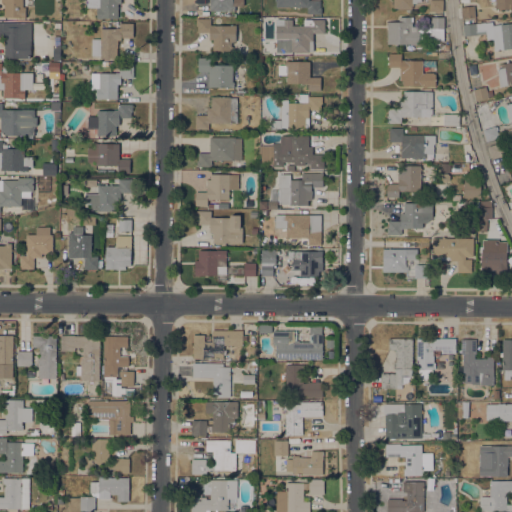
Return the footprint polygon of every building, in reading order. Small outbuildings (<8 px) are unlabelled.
[(4,17),(5,2),(1,2),(1,0),(23,0),(23,2),(28,2),(27,7),(26,7),(25,18),(4,17)] [(118,18),(97,18),(97,7),(87,6),(87,0),(121,0),(121,3),(118,3),(118,18)] [(233,0),(233,5),(235,5),(235,10),(210,10),(210,0),(233,0)] [(275,6),(275,0),(320,0),(320,7),(321,7),(321,13),(307,13),(307,6),(275,6)] [(421,0),(421,1),(417,1),(417,2),(413,2),(413,6),(412,6),(412,8),(393,8),(393,0),(421,0)] [(443,0),(443,11),(430,11),(430,0),(443,0)] [(495,0),(511,0),(511,8),(494,9),(494,4),(495,4),(495,0)] [(474,5),(475,17),(462,18),(461,7),(474,5)] [(387,43),(387,21),(399,21),(399,16),(413,16),(413,21),(412,21),(412,26),(418,26),(418,31),(420,31),(419,44),(410,44),(410,43),(387,43)] [(444,40),(431,40),(431,17),(444,16),(444,40)] [(211,18),(211,24),(236,24),(236,41),(231,41),(231,45),(232,45),(232,48),(231,48),(231,51),(212,50),(212,40),(209,40),(209,32),(196,31),(196,18),(211,18)] [(311,25),(311,18),(324,19),(324,33),(313,32),(313,51),(290,51),(290,38),(276,38),(276,25),(284,25),(284,18),(292,19),(292,25),(311,25)] [(31,58),(5,58),(5,39),(2,39),(2,36),(0,36),(0,21),(3,21),(3,22),(31,22),(31,58)] [(464,36),(463,24),(485,21),(485,22),(492,21),(493,25),(511,22),(511,47),(495,50),(493,38),(487,39),(486,33),(464,36)] [(114,22),(133,22),(133,37),(121,37),(121,39),(118,39),(118,58),(100,58),(100,55),(91,55),(92,38),(100,38),(100,28),(114,28),(114,22)] [(435,85),(427,85),(427,87),(423,87),(423,85),(404,85),(404,79),(399,79),(399,70),(400,70),(400,67),(389,66),(389,53),(401,53),(401,60),(423,60),(422,73),(425,73),(425,72),(435,72),(435,85)] [(232,81),(234,81),(233,87),(209,86),(209,71),(198,70),(198,57),(210,57),(210,64),(233,64),(232,81)] [(310,77),(320,76),(320,90),(308,90),(308,82),(286,82),(286,74),(278,74),(278,64),(285,64),(285,60),(287,60),(287,61),(310,61),(310,77)] [(49,71),(49,61),(59,61),(59,71),(49,71)] [(500,86),(497,68),(501,68),(501,63),(511,61),(511,83),(506,85),(500,86)] [(0,62),(1,62),(1,71),(5,71),(5,72),(22,72),(22,73),(27,73),(27,88),(24,88),(24,97),(4,97),(4,88),(0,88),(0,62)] [(133,77),(121,77),(120,83),(117,83),(117,98),(101,98),(101,99),(96,99),(96,89),(91,89),(91,72),(119,72),(119,62),(133,63),(133,77)] [(475,100),(473,89),(485,85),(487,91),(491,89),(493,96),(475,100)] [(432,113),(459,113),(459,124),(430,124),(430,116),(401,116),(401,122),(387,122),(387,115),(388,115),(388,109),(389,109),(389,107),(400,107),(400,101),(404,101),(404,91),(432,91),(432,113)] [(281,99),(288,99),(288,101),(293,101),(293,100),(296,100),(296,101),(299,101),(298,95),(307,94),(307,96),(322,96),(322,101),(321,101),(321,109),(309,109),(309,127),(281,127),(281,129),(271,129),(271,119),(281,119),(281,99)] [(237,122),(208,122),(208,128),(195,128),(195,114),(207,114),(207,106),(211,106),(211,96),(230,96),(230,97),(237,97),(237,122)] [(511,100),(503,104),(509,121),(511,120),(511,100)] [(487,101),(489,109),(476,112),(474,104),(487,101)] [(0,102),(2,102),(2,109),(34,109),(34,117),(36,117),(36,134),(5,134),(5,132),(1,132),(1,116),(0,116),(0,102)] [(59,102),(59,110),(51,110),(51,102),(59,102)] [(511,135),(499,140),(498,137),(486,141),(482,129),(483,129),(481,121),(493,118),(495,126),(497,126),(498,129),(497,130),(497,132),(511,127),(511,120),(511,121),(506,104),(511,102),(511,135)] [(133,103),(132,111),(131,111),(131,117),(119,117),(119,125),(116,125),(116,135),(97,135),(97,128),(88,128),(88,115),(97,115),(97,110),(118,110),(118,103),(133,103)] [(435,135),(435,143),(434,143),(433,153),(427,153),(427,157),(401,157),(401,141),(389,141),(390,127),(403,127),(403,134),(435,135)] [(263,135),(308,135),(308,146),(312,146),(312,153),(324,154),(324,168),(310,168),(310,161),(305,161),(305,164),(294,164),(294,161),(283,161),(283,166),(271,166),(271,163),(261,163),(261,154),(259,154),(259,145),(263,145),(263,135)] [(211,159),(211,166),(197,166),(197,160),(198,160),(198,152),(209,152),(209,136),(235,136),(235,138),(241,137),(241,159),(211,159)] [(0,140),(2,140),(2,147),(24,148),(24,156),(32,156),(32,166),(26,166),(26,171),(22,171),(22,170),(1,169),(1,166),(0,166),(0,140)] [(119,159),(130,159),(130,172),(117,172),(117,165),(95,165),(95,161),(87,161),(87,147),(94,147),(94,142),(119,143),(119,159)] [(501,142),(504,153),(491,157),(488,146),(501,142)] [(441,162),(450,162),(450,172),(441,171),(441,162)] [(420,190),(399,190),(399,197),(386,197),(386,183),(397,183),(397,170),(401,170),(401,165),(420,165),(420,190)] [(452,174),(452,167),(466,166),(466,173),(452,174)] [(53,167),(54,175),(43,175),(43,167),(53,167)] [(278,173),(290,174),(290,179),(301,179),(301,172),(323,172),(322,186),(311,186),(311,204),(278,203),(278,173)] [(206,178),(210,178),(210,173),(229,173),(229,174),(238,174),(238,188),(229,188),(229,199),(207,199),(207,205),(195,205),(195,191),(206,191),(206,178)] [(441,176),(443,173),(447,173),(450,176),(450,179),(447,182),(443,182),(441,179),(441,176)] [(34,177),(33,191),(31,191),(31,197),(21,196),(21,206),(0,206),(0,179),(18,179),(18,177),(34,177)] [(119,184),(119,181),(114,181),(114,177),(119,177),(119,178),(133,178),(133,192),(120,192),(120,199),(116,199),(116,211),(98,211),(98,209),(91,209),(91,202),(85,202),(85,193),(98,193),(98,184),(119,184)] [(463,197),(464,181),(468,181),(468,180),(472,180),(472,181),(481,181),(480,198),(463,197)] [(267,200),(267,208),(259,208),(259,200),(267,200)] [(491,202),(491,206),(492,206),(492,218),(488,218),(488,225),(485,225),(485,231),(478,231),(478,226),(477,226),(477,217),(478,217),(478,207),(476,207),(476,201),(491,202)] [(405,227),(405,228),(402,228),(402,234),(387,234),(387,226),(388,226),(388,220),(400,220),(400,212),(403,212),(404,202),(419,202),(419,203),(432,203),(432,216),(426,222),(422,222),(422,227),(405,227)] [(211,210),(211,216),(230,217),(230,214),(240,214),(240,227),(242,227),(242,242),(225,242),(225,245),(222,245),(222,242),(213,242),(213,232),(210,232),(210,224),(198,224),(198,218),(197,218),(197,210),(211,210)] [(321,214),(321,244),(299,244),(299,237),(286,237),(286,228),(275,227),(275,214),(321,214)] [(118,230),(118,225),(116,225),(116,219),(131,219),(131,230),(118,230)] [(50,226),(50,234),(53,234),(52,253),(42,253),(41,257),(34,257),(34,268),(20,268),(20,254),(25,255),(26,234),(36,234),(36,226),(50,226)] [(91,255),(98,255),(98,260),(102,260),(102,268),(98,268),(98,269),(84,269),(84,257),(68,257),(68,232),(73,232),(73,226),(83,226),(83,234),(91,234),(91,255)] [(131,235),(130,265),(126,265),(126,269),(105,268),(105,246),(115,246),(116,235),(131,235)] [(442,237),(442,236),(445,236),(445,237),(473,237),(473,256),(465,256),(465,258),(472,258),(472,272),(457,271),(458,260),(432,260),(432,237),(442,237)] [(498,239),(498,241),(507,241),(506,268),(500,268),(500,272),(487,272),(487,268),(481,268),(481,248),(483,248),(483,239),(498,239)] [(11,267),(0,267),(0,244),(6,245),(6,242),(12,242),(11,267)] [(405,248),(405,257),(411,257),(411,264),(426,264),(426,277),(414,277),(414,271),(383,271),(383,248),(405,248)] [(226,250),(226,275),(194,274),(195,260),(198,260),(198,249),(226,250)] [(276,249),(276,263),(273,263),(273,275),(261,275),(261,249),(276,249)] [(282,276),(282,268),(288,268),(288,260),(293,260),(293,259),(287,259),(287,250),(322,251),(322,270),(319,270),(319,276),(282,276)] [(255,262),(255,275),(244,275),(244,262),(255,262)] [(271,323),(271,332),(258,332),(258,323),(271,323)] [(298,340),(298,341),(313,341),(313,333),(309,334),(309,324),(321,324),(321,333),(322,333),(322,358),(276,358),(276,344),(273,344),(273,330),(293,330),(293,340),(298,340)] [(242,330),(242,334),(247,334),(247,341),(242,340),(242,345),(223,344),(223,358),(192,358),(193,334),(204,334),(204,341),(212,341),(212,329),(242,330)] [(12,377),(0,377),(0,334),(13,335),(12,377)] [(80,359),(83,359),(83,347),(75,347),(75,350),(60,350),(61,334),(75,334),(75,335),(99,335),(99,379),(81,379),(80,365),(80,359)] [(56,335),(56,378),(39,377),(39,364),(37,364),(37,359),(39,359),(39,346),(32,346),(32,335),(56,335)] [(103,335),(128,336),(128,347),(120,347),(120,355),(128,355),(128,366),(127,366),(127,370),(134,370),(134,385),(125,385),(124,397),(114,397),(114,389),(113,389),(113,379),(104,379),(104,376),(103,376),(103,335)] [(412,338),(412,376),(402,375),(402,388),(381,387),(381,372),(395,372),(395,368),(393,368),(393,361),(395,361),(395,349),(388,349),(388,337),(412,338)] [(455,353),(441,353),(441,350),(434,349),(433,361),(435,361),(435,368),(432,368),(432,376),(428,376),(428,379),(416,379),(417,338),(440,338),(440,337),(456,337),(455,353)] [(491,384),(491,387),(481,387),(481,384),(480,384),(472,384),(471,382),(464,382),(464,375),(463,375),(463,353),(461,353),(461,338),(476,338),(476,353),(474,353),(474,358),(487,358),(487,356),(493,356),(493,375),(494,375),(494,384),(491,384)] [(502,356),(500,356),(500,352),(502,352),(502,338),(511,338),(511,375),(510,375),(510,379),(504,379),(504,369),(502,369),(502,356)] [(326,339),(335,339),(335,347),(326,348),(326,339)] [(32,350),(32,365),(17,365),(17,350),(32,350)] [(223,362),(223,366),(230,366),(230,397),(213,396),(213,377),(192,377),(192,362),(223,362)] [(322,382),(322,396),(308,396),(308,394),(285,395),(285,364),(305,364),(305,371),(303,371),(303,382),(322,382)] [(254,374),(254,383),(243,383),(243,374),(254,374)] [(0,433),(0,418),(5,419),(5,399),(23,399),(23,407),(32,407),(32,421),(23,421),(23,429),(6,429),(6,433),(0,433)] [(97,418),(97,414),(87,414),(87,400),(130,400),(130,420),(131,420),(130,434),(108,434),(108,419),(110,419),(106,418),(97,418)] [(237,401),(237,416),(234,416),(234,424),(230,424),(230,431),(206,431),(206,435),(191,435),(191,419),(206,420),(206,424),(212,424),(212,412),(205,412),(205,401),(237,401)] [(285,404),(300,404),(300,401),(322,401),(322,415),(302,416),(303,434),(285,434),(285,433),(285,404)] [(385,438),(385,413),(399,412),(399,417),(403,417),(403,403),(421,403),(422,437),(385,438)] [(497,403),(511,403),(511,420),(504,420),(504,422),(497,422),(497,419),(486,419),(486,403),(497,403)] [(71,422),(80,421),(80,435),(71,435),(71,422)] [(0,472),(0,460),(5,460),(5,452),(0,452),(0,437),(6,437),(6,441),(23,441),(23,442),(33,442),(33,455),(22,455),(22,472),(0,472)] [(109,462),(114,462),(114,469),(92,469),(92,467),(84,467),(84,455),(91,455),(91,438),(95,438),(108,438),(109,438),(109,462)] [(230,439),(230,452),(235,452),(235,439),(255,439),(255,452),(236,452),(236,470),(206,470),(206,473),(191,473),(191,458),(206,458),(206,463),(212,463),(212,451),(206,451),(206,439),(230,439)] [(288,455),(274,455),(274,440),(287,440),(288,455)] [(400,443),(400,444),(421,444),(421,452),(431,452),(431,469),(422,469),(422,474),(403,475),(403,468),(405,468),(405,456),(385,456),(385,443),(400,443)] [(482,453),(489,453),(489,445),(511,445),(511,452),(507,452),(507,475),(489,475),(489,466),(482,466),(482,453)] [(292,458),(292,455),(299,455),(299,457),(311,457),(311,450),(323,450),(323,474),(292,474),(292,470),(285,470),(285,458),(292,458)] [(129,458),(129,473),(115,473),(115,458),(129,458)] [(29,508),(18,508),(18,511),(8,511),(8,508),(0,508),(0,496),(4,496),(4,484),(2,484),(2,477),(29,478),(29,508)] [(129,477),(129,501),(117,501),(117,494),(110,494),(110,498),(98,498),(98,492),(90,492),(90,481),(98,481),(98,477),(129,477)] [(324,479),(324,493),(309,493),(309,489),(303,488),(303,501),(310,501),(310,511),(285,511),(276,511),(276,490),(285,490),(285,482),(309,482),(309,478),(324,479)] [(237,479),(237,498),(228,498),(228,499),(235,499),(235,509),(228,509),(228,510),(206,510),(206,511),(190,511),(191,497),(206,497),(206,499),(210,499),(210,486),(209,486),(209,479),(237,479)] [(511,492),(506,492),(506,496),(506,503),(511,503),(511,510),(480,510),(480,496),(489,496),(490,479),(511,479),(511,492)] [(402,511),(387,511),(387,498),(402,498),(402,500),(406,500),(406,487),(405,487),(405,481),(433,481),(433,489),(424,489),(424,511),(402,511)] [(95,511),(80,511),(80,496),(95,496),(95,511)]
